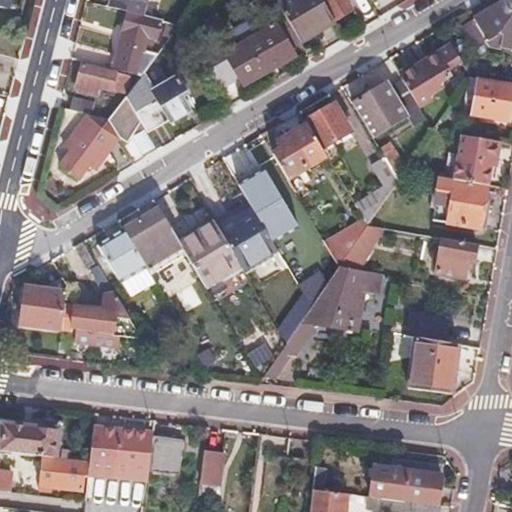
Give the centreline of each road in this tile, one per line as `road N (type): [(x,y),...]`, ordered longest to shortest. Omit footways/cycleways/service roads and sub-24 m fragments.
road 1 (residential): [(0,262),(455,0)]
road 2 (residential): [(0,382),(429,434),(484,432)]
road 3 (residential): [(56,0),(0,241)]
road 4 (residential): [(511,264),(484,432)]
